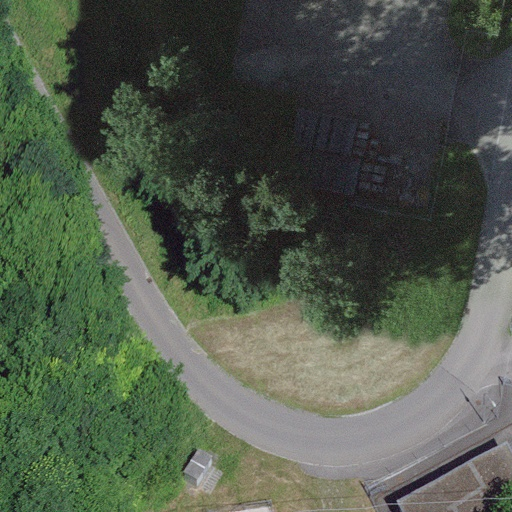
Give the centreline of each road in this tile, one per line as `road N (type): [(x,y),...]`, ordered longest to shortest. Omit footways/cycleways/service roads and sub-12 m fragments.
road 1 (residential): [(0,30),(169,341),(235,415),(339,450),(424,436),(478,364),(511,220)]
road 2 (track): [(511,136),(454,100),(432,67),(427,0)]
